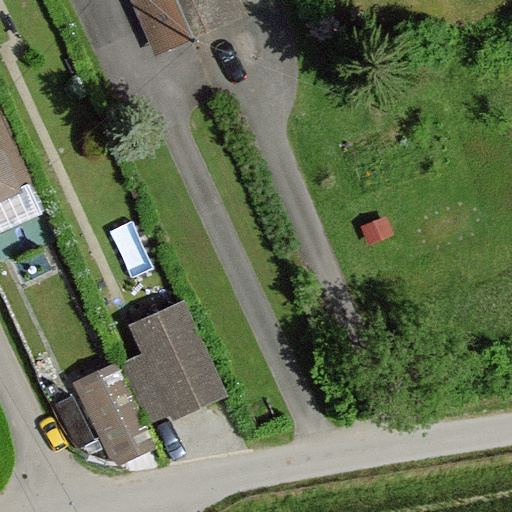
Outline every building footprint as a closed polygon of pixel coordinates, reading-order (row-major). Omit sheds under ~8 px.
[(193,38),(174,0),(141,0),(167,51),(193,38)] [(246,12),(240,0),(179,0),(194,35),(246,12)] [(0,152),(0,200),(18,192),(0,152)] [(183,299),(128,323),(142,354),(118,364),(147,423),(170,414),(172,418),(191,410),(227,393),(183,299)] [(115,364),(75,383),(114,464),(154,445),(115,364)]
